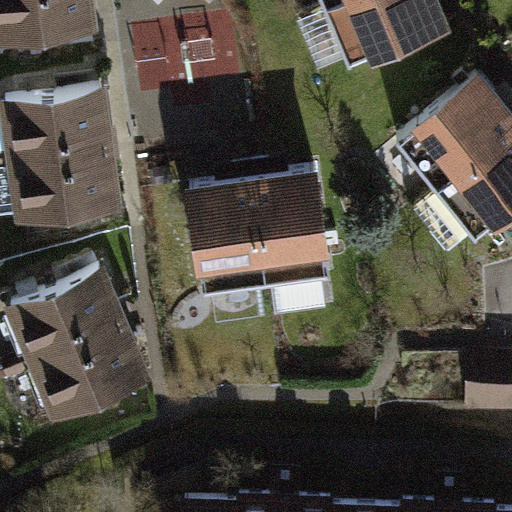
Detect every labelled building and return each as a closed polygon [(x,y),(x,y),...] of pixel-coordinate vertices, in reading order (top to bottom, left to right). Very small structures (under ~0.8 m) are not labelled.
[(88,0),(0,0),(0,29),(91,17),(88,0)] [(439,0),(325,0),(347,50),(444,8),(439,0)] [(511,100),(476,56),(391,124),(477,230),(511,201),(511,100)] [(99,71),(0,85),(0,117),(13,207),(117,192),(99,71)] [(313,156),(183,173),(197,277),(326,260),(313,156)] [(107,250),(5,290),(52,409),(154,369),(107,250)] [(511,346),(468,347),(468,400),(511,400),(511,346)] [(511,511),(511,491),(185,478),(183,511),(511,511)]
